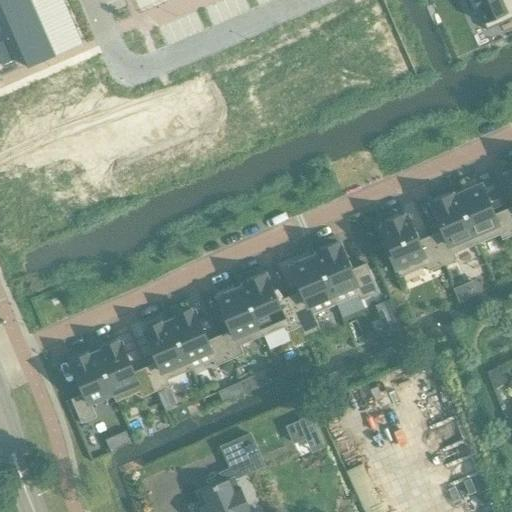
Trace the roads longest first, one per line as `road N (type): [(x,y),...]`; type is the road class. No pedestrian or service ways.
road 1 (residential): [(0,357),(511,136)]
road 2 (unclassified): [(93,0),(120,63),(133,70),(297,0)]
